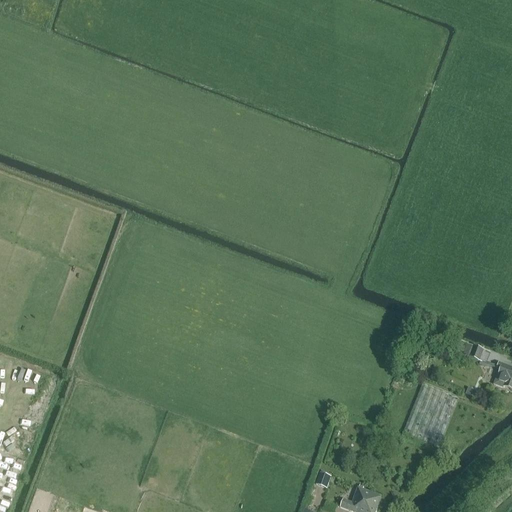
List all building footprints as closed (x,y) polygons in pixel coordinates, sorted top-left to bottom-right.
[(467,344),(463,356),(481,362),(480,366),(497,369),(496,370),(501,372),(500,376),(498,375),(494,385),(504,389),(504,387),(511,390),(511,367),(499,363),(498,366),(487,364),(491,353),(467,344)] [(14,375),(16,371),(9,367),(7,372),(14,375)] [(402,435),(438,449),(458,400),(422,386),(402,435)] [(38,418),(46,420),(47,411),(39,409),(38,418)] [(344,427),(347,421),(340,418),(339,420),(336,419),(335,424),(344,427)] [(18,445),(16,450),(28,455),(31,447),(35,448),(38,439),(33,438),(29,449),(18,445)] [(327,489),(332,474),(321,471),(316,485),(327,489)] [(352,503),(343,500),(340,508),(349,511),(350,511),(376,511),(382,498),(363,491),(364,487),(360,486),(359,489),(357,489),(352,503)]
